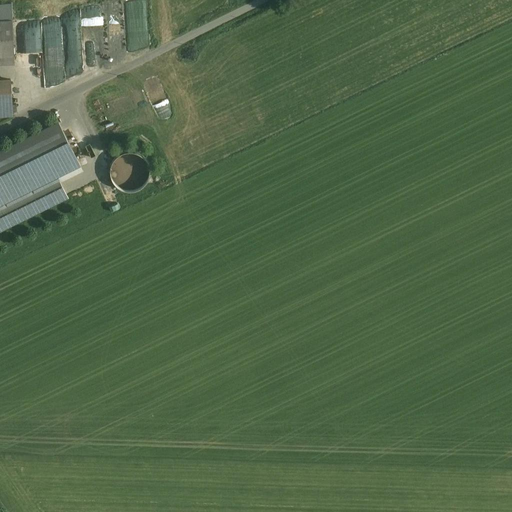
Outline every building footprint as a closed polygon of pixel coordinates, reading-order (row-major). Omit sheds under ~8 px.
[(13,18),(0,18),(0,55),(15,55),(13,18)] [(12,79),(0,79),(0,115),(12,114),(12,79)] [(60,121),(0,151),(0,198),(78,160),(60,121)] [(115,184),(147,183),(145,152),(114,153),(115,184)] [(55,180),(0,206),(0,229),(65,199),(55,180)]
